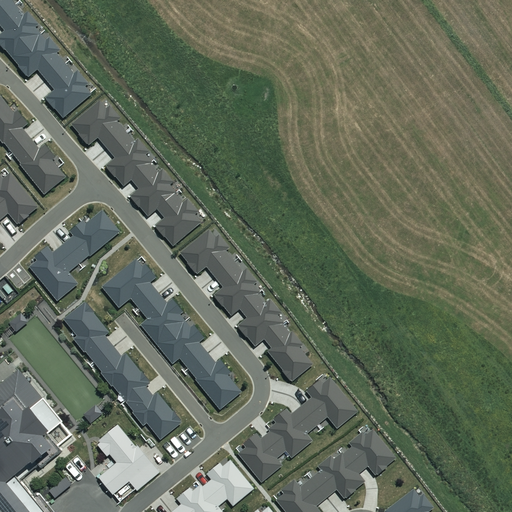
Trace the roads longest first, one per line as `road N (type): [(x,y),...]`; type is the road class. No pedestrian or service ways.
road 1 (residential): [(99,181),(263,384),(258,404),(129,511)]
road 2 (residential): [(0,69),(99,181)]
road 3 (residential): [(0,267),(99,181)]
